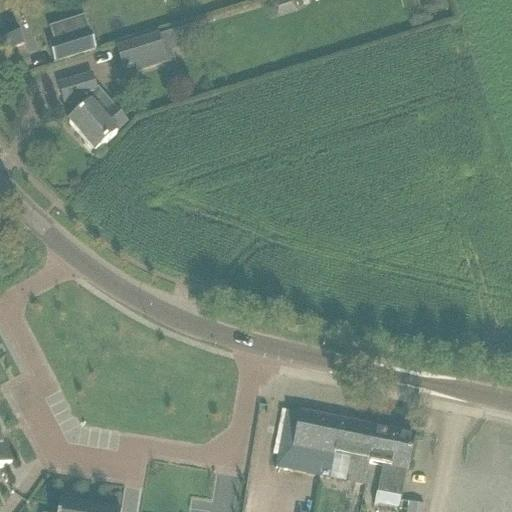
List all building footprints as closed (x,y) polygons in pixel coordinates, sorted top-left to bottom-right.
[(297,15),(292,0),(282,0),(269,4),(274,21),(297,15)] [(172,52),(197,45),(192,29),(167,35),(172,52)] [(0,57),(20,48),(11,30),(0,35),(0,57)] [(89,35),(47,48),(53,66),(94,52),(89,35)] [(121,70),(141,63),(143,71),(172,62),(164,37),(115,52),(121,70)] [(63,105),(65,104),(77,117),(68,125),(94,155),(115,137),(114,135),(125,126),(123,123),(122,119),(119,115),(114,114),(112,111),(101,120),(89,106),(88,107),(81,100),(96,95),(91,78),(58,88),(63,105)] [(365,489),(369,466),(368,466),(376,431),(286,413),(279,448),(275,470),(365,489)] [(368,466),(369,466),(382,469),(377,495),(400,499),(402,487),(408,458),(412,438),(376,431),(368,466)] [(0,470),(10,465),(0,445),(0,470)]
